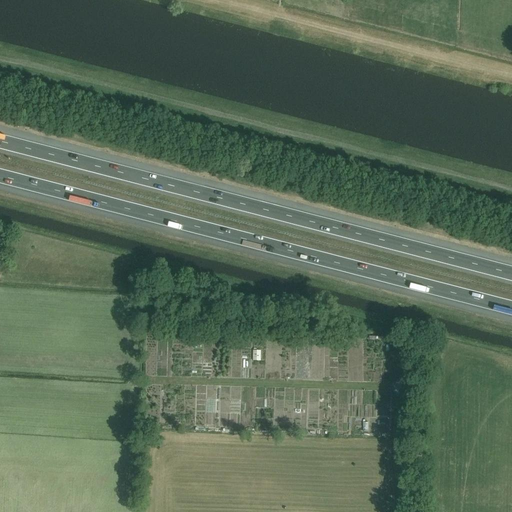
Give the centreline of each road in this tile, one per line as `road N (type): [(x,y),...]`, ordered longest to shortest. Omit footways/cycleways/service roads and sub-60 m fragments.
road 1 (motorway): [(0,176),(511,308)]
road 2 (motorway): [(511,271),(0,139)]
road 3 (track): [(511,76),(213,0)]
road 4 (track): [(418,511),(421,390)]
